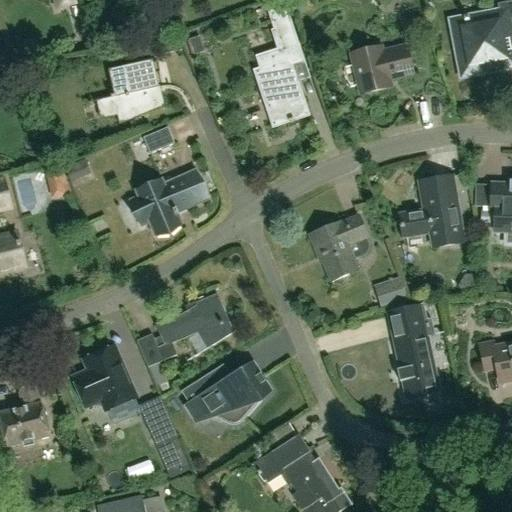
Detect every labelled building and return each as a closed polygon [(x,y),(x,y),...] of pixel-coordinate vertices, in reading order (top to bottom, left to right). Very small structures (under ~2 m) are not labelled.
[(51,0),(55,14),(80,6),(77,0),(51,0)] [(254,57),(259,70),(254,72),(273,128),(308,116),(293,72),(307,68),(284,0),(265,7),(273,30),(270,31),(276,50),(254,57)] [(298,0),(296,0),(293,5),(294,10),(299,13),(304,12),(307,8),(306,2),(302,0),(298,0)] [(463,20),(451,22),(462,76),(511,66),(511,43),(510,32),(511,31),(511,1),(497,4),(498,13),(468,19),(468,17),(463,18),(463,20)] [(182,51),(177,39),(161,43),(163,56),(182,51)] [(353,68),(360,96),(391,88),(390,81),(413,75),(406,45),(384,50),(383,47),(351,55),(355,67),(353,68)] [(0,80),(16,74),(6,49),(0,50),(0,80)] [(109,71),(115,99),(98,103),(101,119),(118,116),(120,125),(163,106),(153,61),(109,71)] [(168,129),(144,139),(150,155),(174,145),(168,129)] [(58,164),(45,168),(53,199),(66,196),(58,164)] [(82,164),(66,170),(71,183),(87,176),(82,164)] [(133,203),(142,224),(149,221),(156,235),(170,235),(180,225),(177,218),(179,217),(177,212),(205,200),(194,175),(164,188),(162,183),(137,193),(140,200),(133,203)] [(464,243),(454,186),(453,177),(419,183),(423,205),(425,205),(426,211),(399,216),(403,238),(430,234),(432,249),(464,243)] [(0,209),(11,207),(4,181),(0,182),(0,266),(0,267),(2,272),(26,266),(18,235),(0,239),(0,209)] [(480,226),(494,226),(493,232),(506,233),(506,245),(511,244),(511,185),(491,185),(490,209),(483,209),(483,212),(480,212),(480,226)] [(111,228),(127,221),(122,210),(107,217),(111,228)] [(339,223),(309,236),(321,264),(323,264),(331,283),(358,271),(354,261),(364,257),(367,254),(369,249),(369,245),(367,239),(368,238),(358,217),(340,224),(339,223)] [(54,244),(41,249),(45,261),(58,257),(54,244)] [(399,280),(380,286),(386,305),(405,299),(399,280)] [(155,325),(158,333),(160,337),(154,340),(152,335),(136,342),(157,390),(169,385),(160,365),(177,357),(172,345),(197,334),(207,350),(233,334),(217,295),(196,304),(197,307),(172,322),(155,325)] [(398,311),(389,313),(389,316),(395,341),(395,343),(401,370),(397,371),(397,372),(398,372),(400,381),(399,381),(399,383),(404,382),(407,398),(437,392),(426,338),(435,336),(431,319),(427,320),(424,306),(398,311)] [(493,343),(478,346),(484,373),(497,371),(499,385),(511,381),(511,343),(493,347),(493,343)] [(107,411),(136,399),(114,348),(110,350),(105,350),(98,351),(91,356),(89,359),(85,361),(90,373),(73,379),(86,407),(102,400),(107,411)] [(222,366),(181,393),(188,405),(184,408),(195,426),(216,419),(230,427),(232,428),(233,428),(236,427),(238,427),(239,426),(241,425),(259,406),(262,405),(273,393),(254,362),(230,378),(222,366)] [(14,383),(21,410),(1,415),(10,447),(49,437),(41,405),(34,377),(14,383)] [(149,418),(161,445),(178,438),(166,411),(149,418)] [(299,436),(252,466),(263,483),(265,481),(267,485),(281,476),(288,487),(291,485),(297,493),(291,497),(300,511),(341,511),(352,505),(341,489),(339,490),(319,459),(310,465),(305,457),(310,453),(299,436)] [(164,511),(161,497),(143,501),(141,496),(96,507),(97,511),(164,511)]
